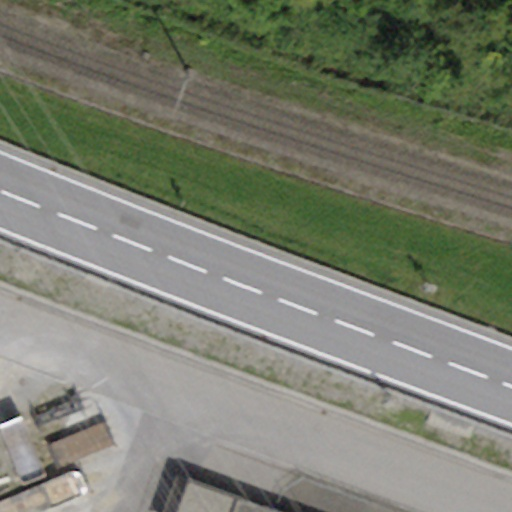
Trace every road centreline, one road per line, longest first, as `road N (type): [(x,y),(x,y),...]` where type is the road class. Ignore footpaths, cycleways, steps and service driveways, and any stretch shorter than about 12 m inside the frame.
road 1 (primary): [(511,387),(0,191)]
road 2 (residential): [(509,511),(0,319)]
